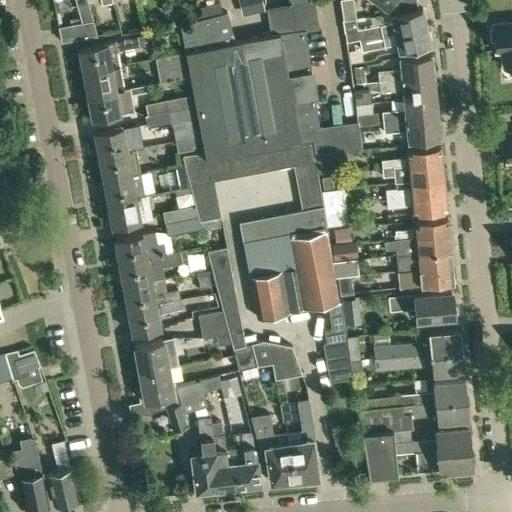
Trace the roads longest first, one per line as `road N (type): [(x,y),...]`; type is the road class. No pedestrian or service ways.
road 1 (residential): [(120,511),(17,0)]
road 2 (residential): [(497,500),(456,0)]
road 3 (residential): [(339,511),(497,500)]
